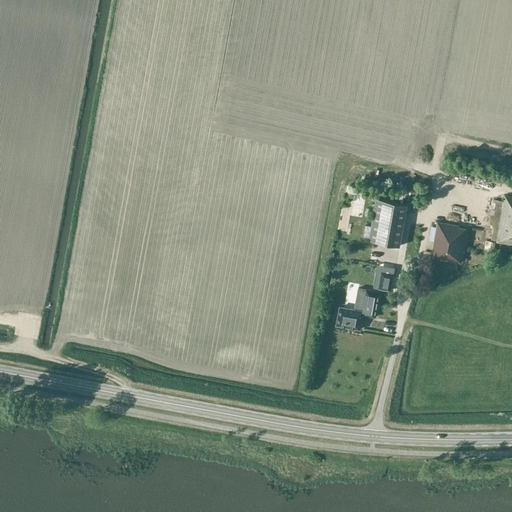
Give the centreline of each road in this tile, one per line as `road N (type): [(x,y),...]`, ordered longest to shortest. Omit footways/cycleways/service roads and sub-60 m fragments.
road 1 (primary): [(511,438),(325,431),(0,371)]
road 2 (track): [(124,394),(113,377),(0,348)]
